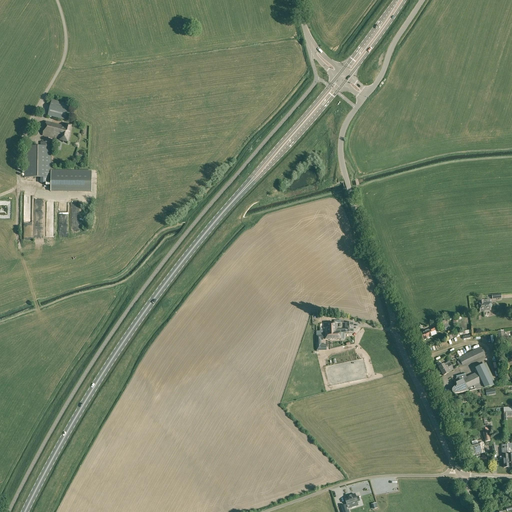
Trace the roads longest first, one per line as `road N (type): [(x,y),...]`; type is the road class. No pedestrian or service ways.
road 1 (unclassified): [(459,475),(401,354),(348,187),(342,134),(364,98)]
road 2 (primary): [(242,190),(139,317),(24,511)]
road 3 (unclassified): [(262,511),(368,476),(459,475)]
road 4 (unclassified): [(17,187),(24,131),(62,59),(57,0)]
road 5 (primary): [(242,190),(344,82)]
road 6 (primary): [(336,76),(242,190)]
